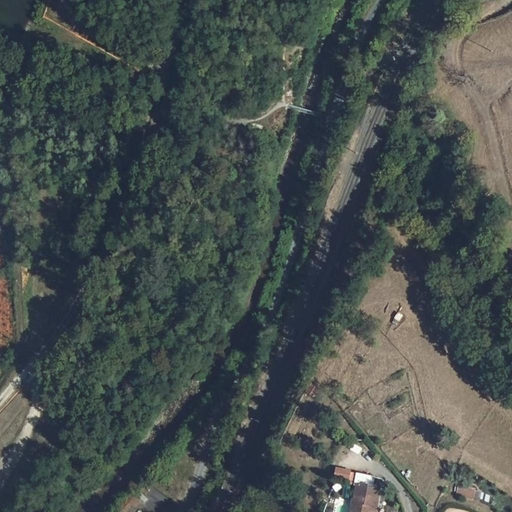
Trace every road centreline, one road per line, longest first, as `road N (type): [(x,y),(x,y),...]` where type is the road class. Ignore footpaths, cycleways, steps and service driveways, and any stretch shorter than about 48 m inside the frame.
road 1 (residential): [(335,119),(274,310),(184,511)]
road 2 (unclassified): [(339,103),(393,55),(480,3)]
